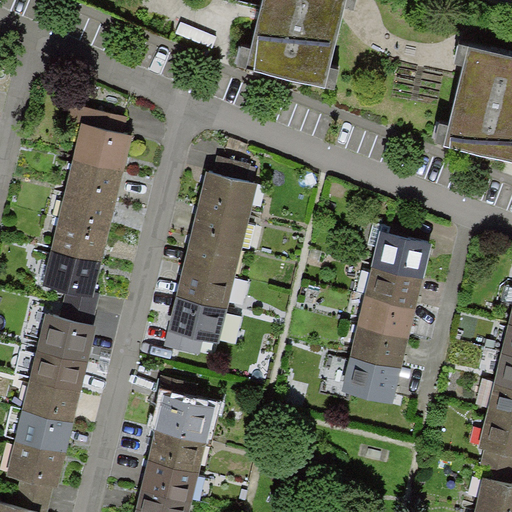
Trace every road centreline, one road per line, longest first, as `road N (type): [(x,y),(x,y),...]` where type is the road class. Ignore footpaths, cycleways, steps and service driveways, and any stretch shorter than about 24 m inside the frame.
road 1 (residential): [(188,99),(85,511)]
road 2 (residential): [(511,225),(188,99)]
road 3 (residential): [(188,99),(36,38)]
road 4 (residential): [(36,38),(0,181)]
